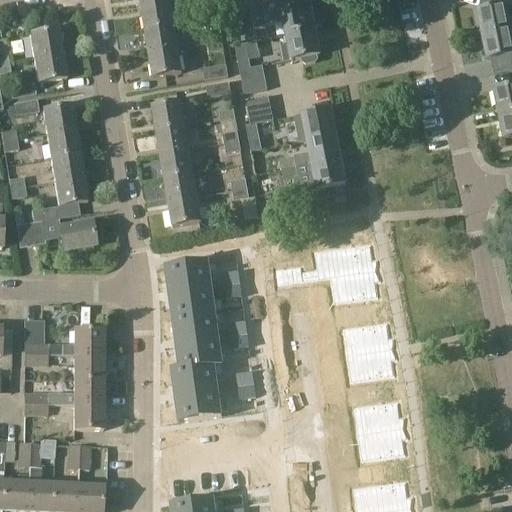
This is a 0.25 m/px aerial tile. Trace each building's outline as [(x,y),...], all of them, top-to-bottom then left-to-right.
[(139,0),(142,14),(171,9),(169,0),(139,0)] [(214,0),(198,0),(200,9),(215,6),(214,0)] [(234,0),(219,0),(224,24),(226,24),(238,22),(234,0)] [(278,0),(279,2),(249,8),(252,20),(266,17),(310,8),(308,0),(278,0)] [(266,17),(252,20),(254,32),(268,29),(283,26),(286,37),(315,31),(321,30),(318,17),(312,18),(310,8),(266,17)] [(505,8),(476,14),(481,40),(511,33),(511,18),(508,20),(505,8)] [(171,9),(142,14),(145,36),(174,31),(171,9)] [(174,31),(145,36),(149,57),(178,53),(174,31)] [(320,56),(315,31),(286,37),(290,62),(300,60),(302,68),(318,64),(317,57),(320,56)] [(30,48),(22,50),(24,61),(32,60),(32,61),(61,57),(57,33),(28,37),(30,48)] [(511,33),(481,40),(486,62),(511,56),(511,33)] [(221,44),(219,34),(205,37),(207,47),(221,44)] [(0,68),(8,67),(4,43),(0,43),(0,68)] [(221,44),(207,47),(208,56),(223,54),(221,44)] [(241,85),(264,80),(261,68),(249,70),(245,46),(234,48),(241,85)] [(182,74),(178,53),(149,57),(153,79),(182,74)] [(61,57),(32,61),(36,85),(65,81),(61,57)] [(0,78),(10,77),(8,67),(0,68),(0,78)] [(204,83),(227,79),(225,67),(201,71),(204,83)] [(264,80),(241,85),(243,97),(266,92),(264,80)] [(206,101),(230,97),(228,85),(204,89),(206,101)] [(9,90),(11,101),(11,102),(34,98),(32,86),(9,90)] [(511,89),(493,93),(498,117),(511,114),(511,89)] [(247,116),(270,111),(267,99),(244,104),(247,116)] [(37,115),(35,103),(12,107),(14,119),(37,115)] [(156,133),(185,128),(181,104),(152,109),(156,133)] [(45,137),(74,132),(70,108),(41,113),(45,137)] [(272,123),(270,111),(247,116),(249,128),(272,123)] [(219,124),(234,122),(232,112),(217,114),(219,124)] [(331,112),(302,117),(292,119),(297,144),(307,142),(336,136),(331,112)] [(511,114),(498,117),(503,141),(511,139),(511,114)] [(189,152),(185,128),(156,133),(160,157),(189,152)] [(74,132),(45,137),(49,161),(78,156),(74,132)] [(2,147),(16,144),(15,135),(0,137),(2,147)] [(237,135),(222,138),(223,147),(239,144),(237,135)] [(307,142),(310,155),(270,164),(273,175),(281,173),(341,161),(336,136),(307,142)] [(18,154),(16,144),(2,147),(3,156),(18,154)] [(239,144),(223,147),(225,157),(240,154),(239,144)] [(193,176),(189,152),(160,157),(164,181),(193,176)] [(82,180),(78,156),(49,161),(53,185),(82,180)] [(346,186),(341,161),(281,173),(283,185),(293,183),(296,196),(346,186)] [(197,200),(193,176),(164,181),(168,205),(197,200)] [(82,180),(53,185),(57,209),(86,204),(82,180)] [(24,191),(22,182),(8,184),(10,194),(24,191)] [(232,194),(247,192),(245,182),(230,185),(232,194)] [(26,201),(24,191),(10,194),(11,203),(26,201)] [(247,192),(232,194),(233,204),(241,203),(248,201),(247,192)] [(197,200),(168,205),(172,228),(200,224),(197,200)] [(56,210),(31,214),(33,226),(40,225),(58,221),(56,211),(56,210)] [(33,226),(14,229),(18,251),(35,248),(39,248),(43,247),(40,225),(33,226)] [(90,226),(60,231),(58,231),(58,232),(61,253),(94,247),(90,226)] [(324,281),(378,273),(380,263),(375,262),(373,246),(327,252),(329,269),(319,270),(320,281),(324,281)] [(213,291),(210,263),(164,270),(168,297),(213,291)] [(248,291),(262,289),(259,265),(245,267),(248,291)] [(378,273),(324,281),(327,307),(334,306),(334,308),(382,301),(379,286),(383,284),(378,273)] [(240,288),(238,276),(230,277),(232,289),(240,288)] [(232,289),(230,277),(222,278),(224,290),(232,289)] [(240,288),(232,289),(233,300),(241,299),(240,288)] [(232,289),(224,290),(225,301),(233,300),(232,289)] [(213,291),(168,297),(172,323),(216,316),(213,291)] [(305,324),(329,320),(327,307),(304,310),(305,324)] [(220,342),(216,316),(172,323),(175,348),(220,342)] [(331,334),(329,320),(305,324),(307,338),(331,334)] [(339,359),(393,352),(395,341),(390,340),(387,324),(342,330),(342,332),(335,333),(339,359)] [(239,339),(247,338),(245,326),(237,327),(239,339)] [(239,339),(237,327),(229,328),(231,340),(239,339)] [(61,348),(61,359),(73,359),(103,359),(103,334),(73,334),(73,348),(61,348)] [(247,338),(239,339),(240,350),(248,349),(247,338)] [(240,350),(239,339),(231,340),(232,351),(240,350)] [(178,370),(171,371),(171,374),(224,366),(220,342),(175,348),(178,370)] [(41,348),(23,348),(23,358),(47,358),(47,348),(41,348)] [(393,352),(339,359),(342,385),(349,384),(349,386),(397,379),(393,364),(398,362),(393,352)] [(47,358),(23,358),(23,369),(47,369),(47,358)] [(73,359),(73,384),(103,384),(103,359),(73,359)] [(224,369),(224,366),(171,374),(174,399),(219,393),(216,370),(224,369)] [(23,371),(21,386),(44,389),(46,374),(23,371)] [(254,388),(252,376),(244,377),(246,389),(254,388)] [(244,377),(236,378),(238,390),(246,389),(244,377)] [(73,398),(47,398),(47,409),(73,409),(103,409),(103,384),(73,384),(73,398)] [(316,402),(332,400),(340,399),(338,386),(315,389),(316,402)] [(254,388),(246,389),(247,401),(255,400),(254,388)] [(246,389),(238,390),(239,402),(247,401),(246,389)] [(219,393),(174,399),(178,426),(223,420),(219,393)] [(47,398),(23,398),(23,409),(47,409),(47,398)] [(332,400),(316,402),(309,403),(311,417),(334,414),(332,400)] [(348,438),(403,431),(404,420),(400,420),(397,404),(351,410),(351,412),(345,413),(348,438)] [(47,409),(23,409),(23,419),(46,419),(47,409)] [(103,409),(73,409),(73,434),(103,434),(103,409)] [(407,442),(403,431),(348,438),(352,464),(358,464),(358,466),(406,459),(403,443),(407,442)] [(329,436),(239,443),(240,458),(319,452),(320,460),(331,460),(329,436)] [(40,448),(39,464),(52,465),(54,444),(40,444),(40,448)] [(28,471),(29,448),(19,447),(18,470),(28,471)] [(29,448),(28,471),(38,472),(39,464),(40,448),(29,448)] [(69,450),(68,473),(78,474),(79,451),(69,450)] [(89,451),(79,451),(78,474),(88,474),(89,451)] [(320,482),(344,479),(342,466),(318,469),(320,482)] [(28,487),(26,511),(51,511),(53,488),(43,488),(39,488),(39,472),(38,472),(28,471),(28,479),(27,487),(28,487)] [(16,486),(4,486),(2,511),(26,511),(28,487),(27,487),(28,479),(16,478),(16,486)] [(344,479),(320,482),(322,496),(346,493),(344,479)] [(355,511),(400,511),(411,511),(412,500),(408,499),(405,483),(359,489),(360,491),(353,492),(355,511)] [(67,489),(53,488),(51,511),(75,511),(77,490),(67,489)] [(88,490),(77,490),(75,511),(101,511),(103,491),(88,490)] [(216,511),(214,500),(170,507),(170,511),(216,511)]
